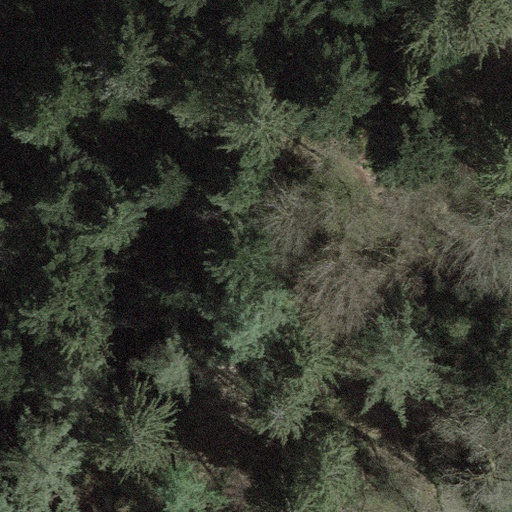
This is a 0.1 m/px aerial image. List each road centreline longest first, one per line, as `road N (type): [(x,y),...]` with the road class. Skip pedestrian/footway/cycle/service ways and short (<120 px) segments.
road 1 (track): [(511,71),(419,189),(310,357)]
road 2 (track): [(310,357),(228,511)]
